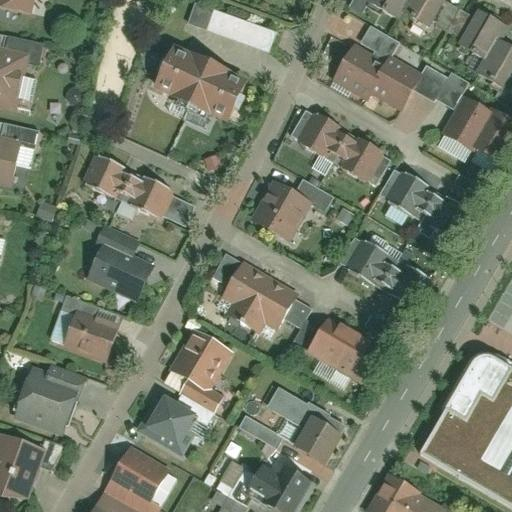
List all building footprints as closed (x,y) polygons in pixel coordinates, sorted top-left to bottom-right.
[(0,0),(0,8),(32,17),(35,0),(0,0)] [(368,0),(367,4),(398,22),(402,15),(430,31),(448,0),(368,0)] [(192,5),(185,27),(268,53),(275,32),(192,5)] [(511,33),(511,31),(480,13),(460,48),(488,64),(480,77),(511,94),(511,47),(506,44),(511,33)] [(0,50),(0,109),(18,113),(30,57),(0,50)] [(159,92),(234,126),(252,85),(177,51),(159,92)] [(506,167),(511,157),(511,121),(497,113),(494,119),(463,101),(442,137),(475,157),(479,151),(506,167)] [(369,185),(385,156),(361,143),(360,145),(341,135),(343,131),(316,116),(299,146),(330,163),(334,156),(346,163),(342,170),(369,185)] [(0,188),(12,191),(23,145),(0,139),(0,188)] [(96,159),(83,186),(123,204),(135,178),(96,159)] [(388,205),(453,243),(471,213),(451,202),(447,207),(428,196),(431,190),(405,175),(388,205)] [(135,178),(123,204),(162,223),(175,196),(135,178)] [(312,205),(273,184),(252,224),(291,244),(312,205)] [(86,277),(138,303),(155,270),(132,258),(138,246),(103,228),(94,245),(101,249),(86,277)] [(347,275),(412,309),(427,281),(405,269),(402,276),(389,269),(394,260),(363,244),(347,275)] [(299,296),(243,266),(224,301),(235,307),(228,320),(259,337),(266,325),(280,332),(299,296)] [(385,340),(395,317),(375,308),(365,331),(385,340)] [(65,352),(107,366),(120,330),(78,315),(65,352)] [(310,358),(365,388),(383,355),(328,325),(310,358)] [(234,354),(193,332),(170,373),(190,384),(182,398),(215,416),(224,400),(212,393),(234,354)] [(511,366),(486,352),(426,457),(511,506),(511,366)] [(33,369),(14,421),(63,440),(85,379),(53,367),(50,376),(33,369)] [(158,395),(136,435),(184,460),(196,437),(189,433),(198,417),(158,395)] [(297,449),(326,466),(342,438),(313,421),(297,449)] [(0,499),(29,508),(46,454),(0,438),(0,499)] [(131,450),(96,511),(165,511),(166,510),(154,504),(172,473),(131,450)] [(271,510),(273,511),(298,511),(314,487),(291,473),(285,484),(266,473),(254,492),(275,504),(271,510)] [(443,511),(445,510),(386,478),(367,511),(443,511)]
